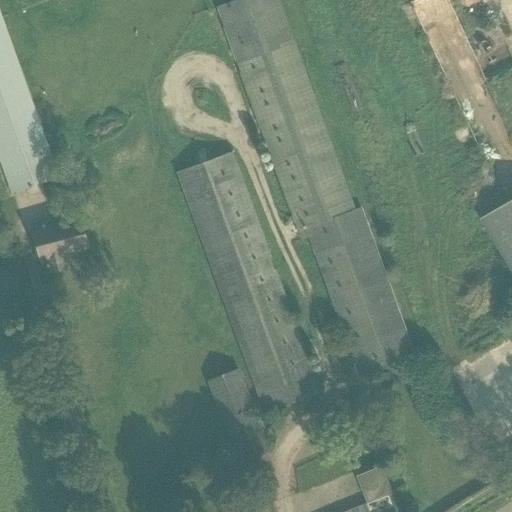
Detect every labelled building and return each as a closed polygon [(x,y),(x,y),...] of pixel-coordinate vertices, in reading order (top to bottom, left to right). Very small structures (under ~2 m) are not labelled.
[(278,0),(237,0),(216,8),(300,240),(307,238),(358,379),(416,358),(361,208),(355,210),(278,0)] [(480,69),(448,0),(420,0),(456,79),(480,69)] [(0,11),(0,164),(11,194),(59,177),(0,11)] [(233,153),(176,173),(258,399),(261,398),(267,412),(318,394),(312,379),(315,378),(233,153)] [(511,273),(511,199),(479,219),(511,273)] [(31,231),(41,266),(46,265),(48,275),(69,269),(66,259),(77,256),(77,252),(89,249),(80,218),(31,231)] [(238,369),(206,382),(238,464),(270,452),(238,369)] [(343,511),(394,511),(388,497),(393,495),(381,466),(355,477),(366,503),(343,511)]
